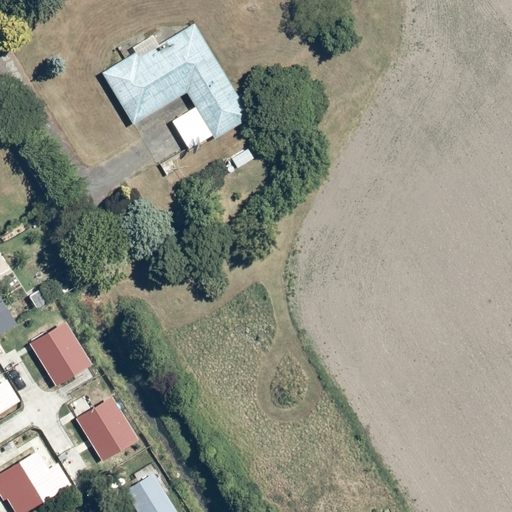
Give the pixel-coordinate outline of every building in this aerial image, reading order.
[(195,24),(102,72),(132,124),(186,93),(215,139),(250,117),(195,24)] [(0,330),(16,321),(0,293),(0,330)] [(64,321),(28,343),(54,386),(90,363),(64,321)] [(0,411),(18,400),(5,379),(0,382),(0,411)] [(137,438),(111,396),(75,418),(101,460),(137,438)] [(36,451),(0,473),(0,496),(3,501),(6,499),(13,511),(23,511),(70,484),(57,463),(47,469),(36,451)] [(178,511),(154,472),(126,490),(138,511),(178,511)]
